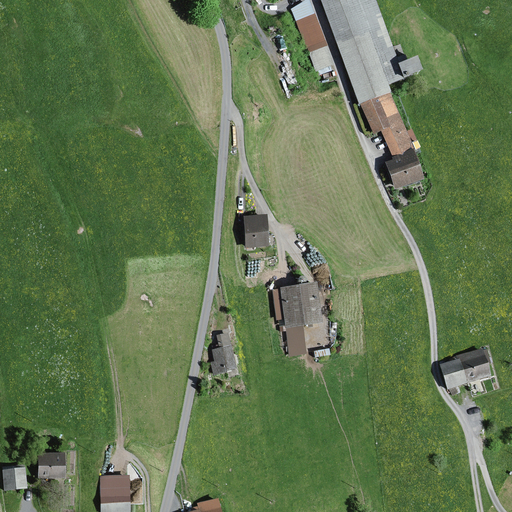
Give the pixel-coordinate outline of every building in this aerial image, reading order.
[(376,0),(319,0),(320,0),(376,141),(384,138),(393,162),(386,167),(394,192),(425,186),(389,92),(424,80),(414,60),(398,62),(376,0)] [(333,74),(308,6),(292,15),(316,81),(333,74)] [(267,221),(247,220),(246,249),(266,250),(267,221)] [(316,291),(274,295),(278,331),(285,330),(288,359),(306,358),(304,330),(319,328),(316,291)] [(225,352),(211,355),(216,380),(238,375),(230,337),(222,338),(225,352)] [(482,356),(442,369),(449,392),(490,379),(482,356)] [(66,457),(38,457),(38,483),(66,483),(66,457)] [(26,470),(5,472),(7,492),(28,490),(26,470)] [(130,511),(131,479),(102,479),(102,511),(130,511)] [(202,511),(197,511),(220,511),(218,499),(200,504),(202,511)]
